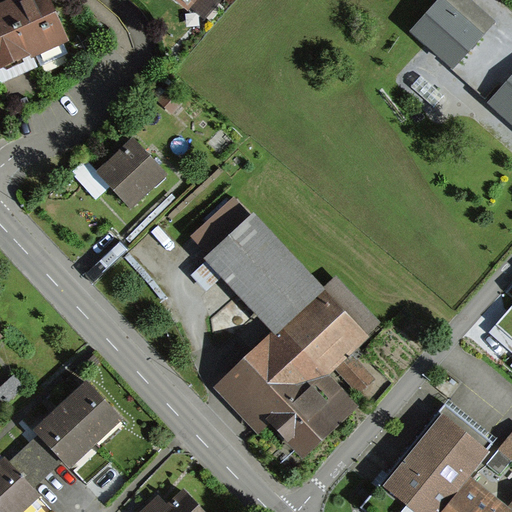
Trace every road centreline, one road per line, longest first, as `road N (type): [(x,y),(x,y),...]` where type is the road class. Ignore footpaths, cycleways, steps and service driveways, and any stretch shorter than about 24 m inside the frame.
road 1 (tertiary): [(0,224),(270,511)]
road 2 (residential): [(297,511),(511,268)]
